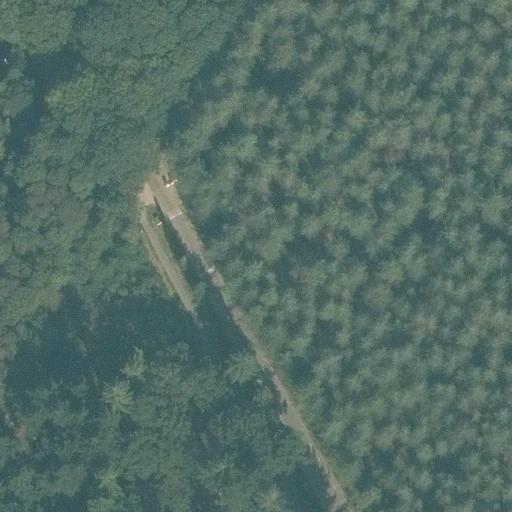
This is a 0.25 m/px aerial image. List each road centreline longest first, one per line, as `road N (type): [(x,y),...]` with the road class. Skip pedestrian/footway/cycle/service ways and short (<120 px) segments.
road 1 (track): [(259,0),(148,171),(0,432)]
road 2 (tertiary): [(337,511),(135,147)]
road 3 (tertiary): [(54,0),(135,147)]
